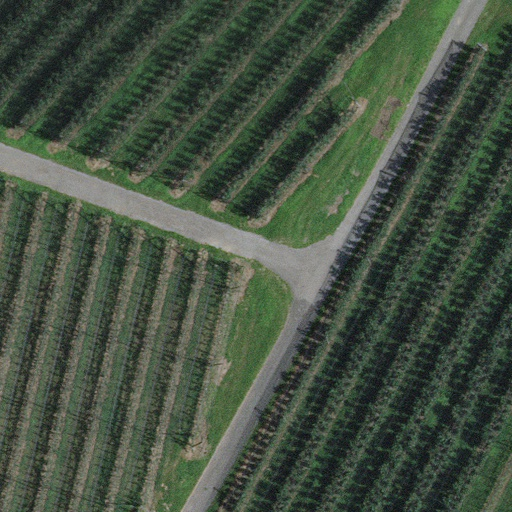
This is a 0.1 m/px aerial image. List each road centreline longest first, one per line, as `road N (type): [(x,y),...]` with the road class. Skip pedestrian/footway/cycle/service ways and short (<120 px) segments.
road 1 (track): [(327,278),(0,157)]
road 2 (track): [(478,0),(327,278)]
road 3 (track): [(327,278),(201,511)]
